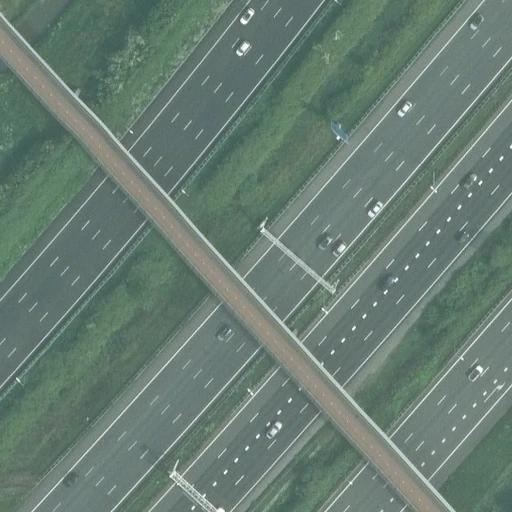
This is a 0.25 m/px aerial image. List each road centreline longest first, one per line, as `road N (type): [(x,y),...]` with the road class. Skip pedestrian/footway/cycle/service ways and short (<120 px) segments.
road 1 (motorway): [(511,11),(69,511)]
road 2 (motorway): [(169,511),(511,120)]
road 3 (motorway): [(287,0),(0,343)]
road 4 (motorway): [(352,511),(511,329)]
